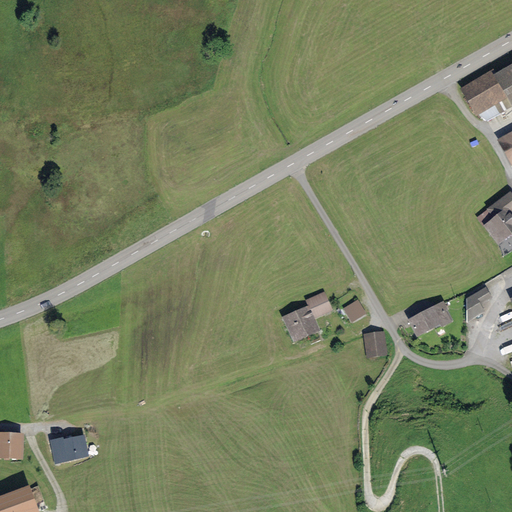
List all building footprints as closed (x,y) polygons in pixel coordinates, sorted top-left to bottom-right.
[(511,65),(468,93),(479,111),(507,95),(511,102),(511,65)] [(511,134),(500,142),(511,159),(511,134)] [(511,233),(496,214),(479,228),(498,251),(511,240),(511,233)] [(486,289),(466,301),(467,324),(486,313),(481,306),(492,300),(486,289)] [(306,302),(309,308),(314,320),(333,311),(324,293),(306,302)] [(358,302),(344,310),(352,324),(366,315),(358,302)] [(442,305),(414,321),(424,338),(452,321),(442,305)] [(309,308),(282,320),(293,343),(319,331),(314,320),(309,308)] [(383,336),(368,336),(368,355),(383,354),(383,336)] [(24,437),(0,433),(0,459),(20,462),(24,437)] [(84,439),(52,443),(54,463),(87,459),(84,439)] [(38,511),(30,491),(0,501),(0,511),(38,511)]
